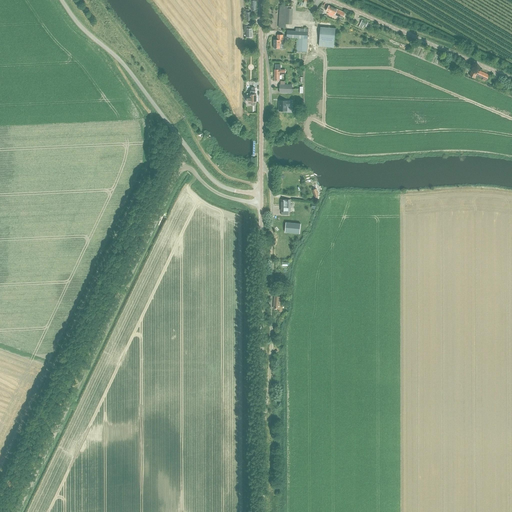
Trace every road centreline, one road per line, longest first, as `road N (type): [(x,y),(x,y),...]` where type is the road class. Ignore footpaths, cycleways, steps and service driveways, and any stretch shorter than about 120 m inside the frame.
road 1 (track): [(17,511),(176,173),(188,168),(220,194),(260,203)]
road 2 (tertiary): [(262,511),(260,194)]
road 3 (unclassified): [(260,194),(215,182),(125,65),(61,0)]
road 4 (tertiary): [(511,78),(330,0)]
